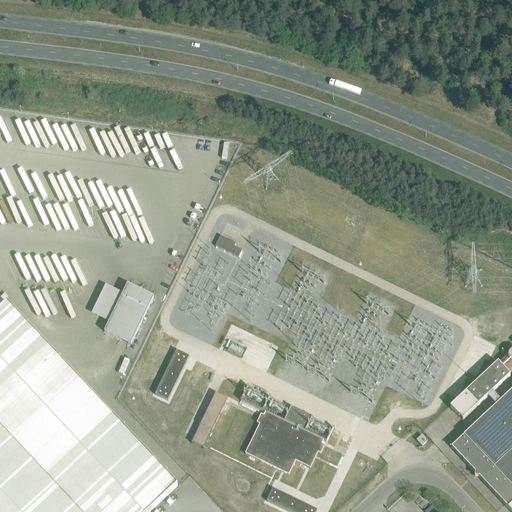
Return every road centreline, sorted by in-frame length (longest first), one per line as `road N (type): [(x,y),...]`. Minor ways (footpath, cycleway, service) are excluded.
road 1 (primary): [(0,50),(169,73),(271,97),(511,194)]
road 2 (primary): [(511,158),(342,87),(233,54),(0,19)]
road 3 (unknown): [(129,264),(169,240),(174,203),(165,188),(138,174),(0,155)]
road 4 (unknown): [(129,264),(110,303),(77,325),(43,310),(0,265)]
road 5 (unknown): [(0,231),(42,230),(129,264)]
